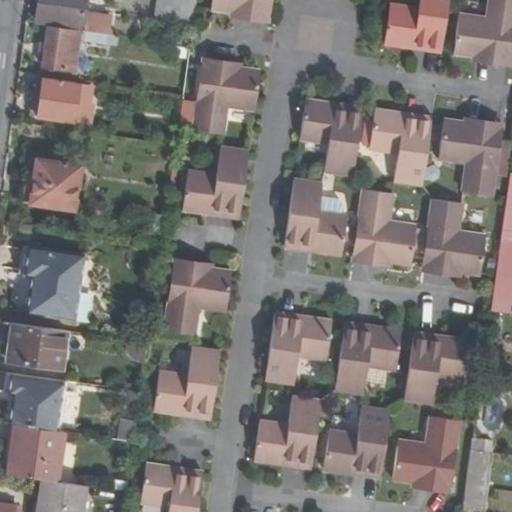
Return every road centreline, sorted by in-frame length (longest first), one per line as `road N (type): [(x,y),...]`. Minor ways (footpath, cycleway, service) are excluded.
road 1 (residential): [(224,492),(255,278)]
road 2 (residential): [(255,278),(285,66)]
road 3 (residential): [(466,306),(255,278)]
road 4 (residential): [(486,93),(285,66)]
road 5 (residential): [(375,511),(224,492)]
